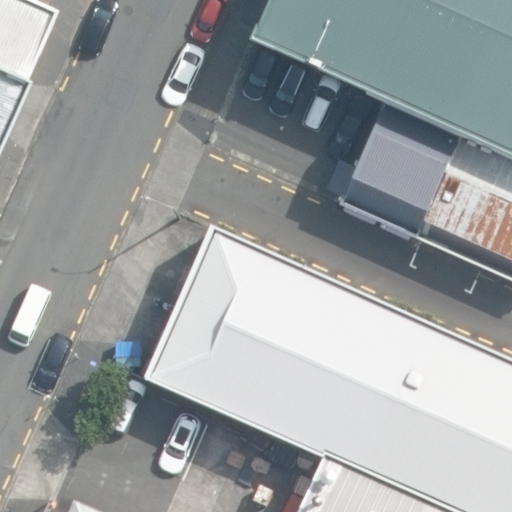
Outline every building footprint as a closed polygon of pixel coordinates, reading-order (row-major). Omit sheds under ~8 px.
[(0,0),(0,67),(19,76),(54,1),(51,0),(0,0)] [(511,0),(268,0),(255,28),(395,95),(511,150),(511,0)] [(0,121),(19,76),(0,67),(0,121)] [(511,150),(395,95),(344,198),(511,265),(511,150)] [(511,511),(511,370),(214,233),(144,376),(326,456),(452,511),(511,511)] [(452,511),(326,456),(302,511),(452,511)]
